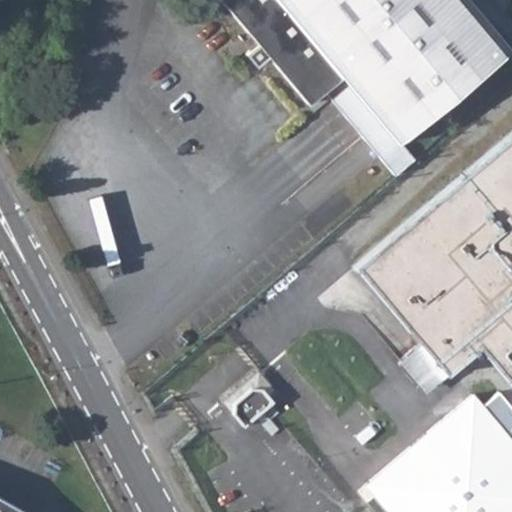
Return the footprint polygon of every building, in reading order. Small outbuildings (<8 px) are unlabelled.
[(322,90),(394,176),(414,159),(397,140),(508,48),(467,0),(219,0),(256,43),(245,53),(254,64),(265,55),(306,103),(322,90)] [(511,385),(511,132),(353,265),(444,373),(478,345),(511,385)] [(231,398),(244,419),(274,400),(261,379),(231,398)] [(511,511),(511,419),(508,415),(493,428),(484,417),(369,511),(511,511)] [(0,511),(25,511),(0,497),(0,511)]
